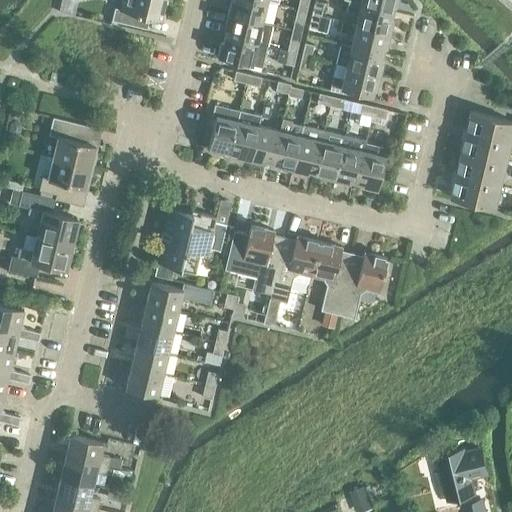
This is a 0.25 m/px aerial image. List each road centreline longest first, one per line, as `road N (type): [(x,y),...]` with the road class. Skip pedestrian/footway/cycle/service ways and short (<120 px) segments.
road 1 (residential): [(155,166),(411,229),(446,89),(432,64),(411,54)]
road 2 (residential): [(55,387),(123,158),(155,166)]
road 3 (residential): [(155,166),(195,0)]
road 4 (residential): [(16,511),(55,387)]
